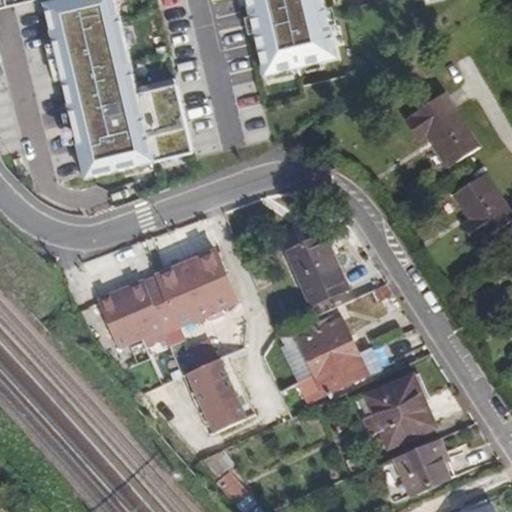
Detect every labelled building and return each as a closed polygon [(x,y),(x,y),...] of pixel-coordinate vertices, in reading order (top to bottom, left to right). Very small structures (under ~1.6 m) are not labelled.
[(109,0),(65,0),(41,6),(80,180),(187,156),(171,88),(132,97),(109,0)] [(247,0),(266,77),(294,70),(294,66),(304,63),(305,67),(306,67),(321,63),(339,59),(324,0),(247,0)] [(321,63),(306,67),(308,73),(323,69),(321,63)] [(427,136),(448,168),(480,147),(445,95),(413,116),(414,118),(406,124),(418,142),(427,136)] [(463,227),(474,244),(482,239),(483,240),(511,221),(511,213),(487,175),(454,196),(471,221),(463,227)] [(290,252),(312,306),(352,288),(328,235),(290,252)] [(160,278),(177,327),(242,304),(224,256),(160,278)] [(147,282),(99,298),(115,345),(162,328),(164,333),(177,328),(177,327),(160,278),(147,283),(147,282)] [(300,340),(325,395),(369,375),(343,320),(300,340)] [(258,415),(230,356),(184,377),(211,436),(258,415)] [(368,396),(389,449),(436,428),(413,375),(368,396)] [(177,380),(151,392),(156,403),(167,398),(171,407),(185,401),(180,393),(182,391),(177,380)] [(440,438),(394,458),(412,500),(453,482),(445,465),(451,462),(440,438)] [(376,463),(371,451),(347,462),(352,473),(376,463)] [(206,458),(200,462),(237,505),(249,494),(228,469),(220,475),(206,458)] [(446,494),(421,504),(424,511),(436,511),(453,506),(446,494)]
